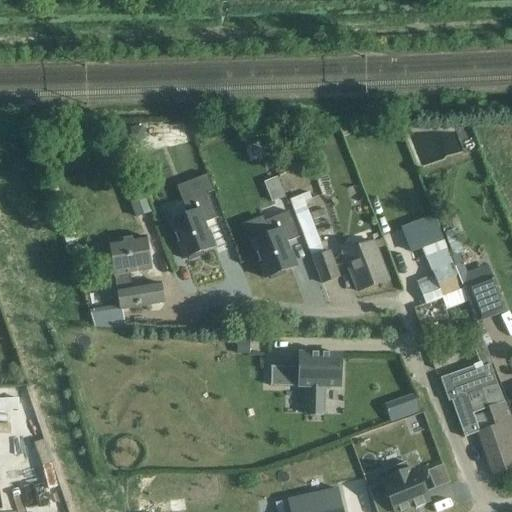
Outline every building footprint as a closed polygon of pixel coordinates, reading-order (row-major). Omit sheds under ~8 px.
[(142,125),(129,128),(133,142),(140,141),(144,134),(142,125)] [(184,260),(188,258),(189,260),(203,255),(202,253),(213,248),(204,224),(217,219),(207,194),(213,192),(207,176),(207,175),(183,184),(189,200),(182,203),(187,215),(169,222),(169,223),(184,260)] [(277,177),(263,183),(271,203),(285,198),(277,177)] [(148,219),(135,187),(123,191),(135,224),(148,219)] [(271,280),(284,275),(283,272),(295,267),(286,243),(299,238),(289,213),(264,222),(265,225),(269,235),(251,242),(265,279),(270,277),(271,280)] [(410,252),(428,244),(421,228),(403,235),(410,252)] [(109,245),(96,247),(101,278),(113,276),(114,276),(116,291),(119,311),(163,304),(160,285),(132,289),(129,274),(151,270),(145,238),(108,244),(109,245)] [(388,281),(374,242),(343,253),(357,292),(388,281)] [(432,277),(417,283),(425,305),(462,290),(453,269),(443,242),(422,250),(432,277)] [(339,278),(329,252),(312,258),(322,284),(339,278)] [(492,278),(466,288),(474,310),(479,322),(497,315),(505,312),(492,278)] [(99,286),(84,290),(94,330),(119,324),(116,311),(105,314),(99,286)] [(474,419),(466,396),(480,391),(489,414),(506,408),(504,402),(503,403),(497,385),(490,365),(492,364),(482,339),(479,330),(468,335),(481,368),(475,371),(474,367),(450,375),(440,379),(448,402),(451,401),(459,425),(467,422),(474,419)] [(237,337),(236,355),(249,355),(249,337),(237,337)] [(270,385),(270,387),(290,387),(305,387),(304,413),(304,415),(325,415),(325,414),(324,414),(325,394),(325,388),(339,388),(339,355),(300,355),(299,368),(270,367),(270,369),(271,369),(270,385)] [(416,393),(386,404),(392,422),(423,411),(416,393)] [(511,423),(506,408),(489,414),(493,424),(478,430),(474,419),(467,422),(459,425),(464,438),(472,435),(477,433),(492,476),(511,469),(511,423)] [(0,511),(61,511),(61,477),(47,477),(47,461),(0,462),(0,511)] [(405,463),(383,472),(386,479),(381,482),(382,485),(368,490),(375,511),(404,511),(414,508),(414,510),(424,506),(423,504),(428,502),(426,497),(427,496),(419,476),(417,476),(415,471),(409,473),(405,463)] [(430,469),(436,487),(452,482),(445,463),(430,469)] [(145,476),(145,504),(137,504),(137,511),(156,511),(156,500),(183,500),(183,475),(145,476)] [(342,511),(337,490),(287,501),(288,511),(342,511)]
